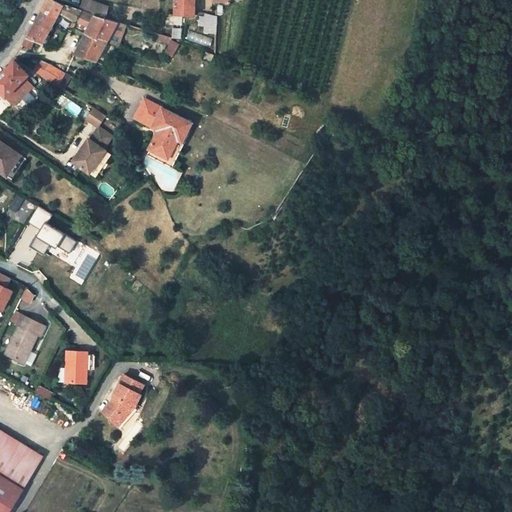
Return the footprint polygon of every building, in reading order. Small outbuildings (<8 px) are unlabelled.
[(55,18),(57,13),(77,21),(81,12),(64,5),(54,0),(46,0),(41,11),(55,18)] [(174,0),(174,17),(194,17),(193,0),(174,0)] [(109,7),(94,2),(89,15),(104,19),(109,7)] [(33,41),(41,45),(52,24),(55,18),(41,11),(26,38),(33,41)] [(89,15),(81,12),(77,21),(88,26),(84,35),(107,42),(119,46),(127,25),(104,19),(89,15)] [(107,42),(84,35),(73,58),(96,64),(107,42)] [(22,45),(30,49),(33,41),(26,38),(22,45)] [(15,58),(0,72),(0,90),(11,101),(15,103),(33,86),(25,78),(33,70),(15,58)] [(33,70),(59,86),(65,74),(40,60),(33,70)] [(169,159),(176,143),(182,145),(191,126),(146,104),(136,122),(157,133),(149,149),(151,151),(169,159)] [(106,116),(92,107),(84,119),(97,128),(106,116)] [(93,143),(91,142),(75,166),(92,176),(106,154),(107,151),(113,140),(101,132),(93,143)] [(0,172),(6,176),(19,155),(0,142),(0,172)] [(18,196),(11,208),(17,212),(24,199),(18,196)] [(50,213),(35,205),(25,222),(37,229),(28,246),(42,254),(49,241),(67,252),(75,240),(45,223),(50,213)] [(78,241),(72,251),(77,254),(83,244),(78,241)] [(86,279),(99,253),(85,247),(73,273),(86,279)] [(11,276),(0,270),(0,305),(4,308),(13,288),(6,285),(11,276)] [(44,323),(24,313),(6,351),(26,361),(44,323)] [(86,352),(67,350),(66,364),(65,381),(84,383),(86,352)] [(101,412),(110,420),(115,413),(120,417),(130,406),(133,408),(139,394),(138,393),(142,384),(121,376),(112,397),(114,399),(101,412)] [(120,417),(115,413),(110,420),(114,424),(120,417)] [(0,473),(23,487),(42,454),(0,429),(0,473)] [(23,487),(24,488),(44,455),(42,454),(23,487)] [(23,487),(0,473),(0,484),(18,496),(23,487)] [(0,511),(9,511),(19,496),(18,496),(0,484),(0,511)]
